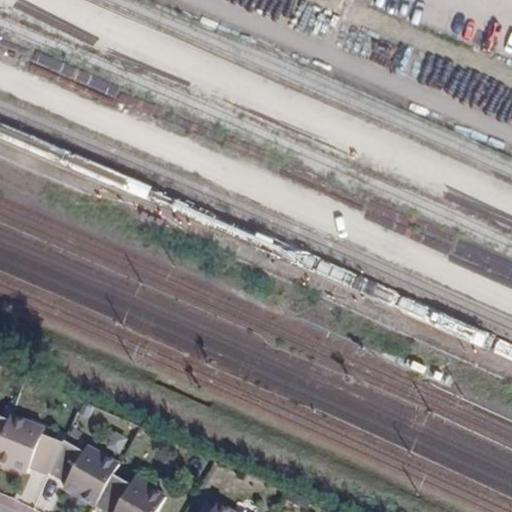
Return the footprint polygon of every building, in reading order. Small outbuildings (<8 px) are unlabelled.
[(30,468),(49,476),(50,473),(65,444),(44,435),(26,428),(28,422),(12,415),(10,422),(0,445),(0,461),(28,474),(30,468)] [(0,445),(10,422),(0,417),(0,445)] [(44,435),(45,429),(28,422),(26,428),(44,435)] [(64,489),(95,507),(97,505),(114,476),(119,465),(104,456),(101,462),(85,453),(66,442),(65,444),(50,473),(67,483),(64,489)] [(104,456),(88,447),(85,453),(101,462),(104,456)] [(147,495),(132,487),(114,476),(97,505),(110,511),(157,511),(166,497),(151,488),(147,495)] [(151,488),(136,479),(132,487),(147,495),(151,488)]
